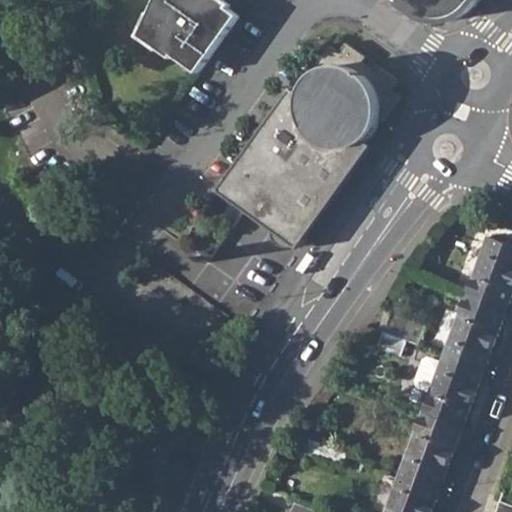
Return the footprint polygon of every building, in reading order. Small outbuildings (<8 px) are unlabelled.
[(175,57),(199,74),(218,47),(241,17),(230,9),(232,6),(222,0),(158,0),(142,37),(173,59),(175,57)] [(401,0),(424,16),(441,21),(454,20),(465,16),(480,0),(401,0)] [(319,222),(373,146),(368,143),(402,97),(393,90),(400,81),(380,67),(377,71),(364,62),(368,57),(348,43),(341,53),(332,46),(299,94),(294,90),(221,191),(247,210),(252,203),(266,213),(279,222),(275,231),(278,241),(282,245),(292,248),(301,245),(307,237),(307,226),(313,217),(319,222)] [(467,298),(507,313),(511,299),(511,246),(489,239),(467,298)] [(313,256),(306,251),(293,268),(297,271),(301,273),(313,256)] [(446,355),(486,371),(507,313),(467,298),(446,355)] [(383,333),(419,347),(426,331),(389,318),(383,333)] [(378,350),(413,364),(419,347),(383,333),(378,350)] [(424,415),(464,429),(486,371),(446,355),(443,364),(432,361),(427,363),(419,384),(422,390),(432,393),(424,415)] [(404,472),(443,487),(464,429),(424,415),(404,472)] [(304,453),(343,467),(349,452),(309,438),(304,453)] [(388,511),(434,511),(443,487),(404,472),(388,511)] [(498,511),(511,511),(511,506),(501,503),(498,511)]
